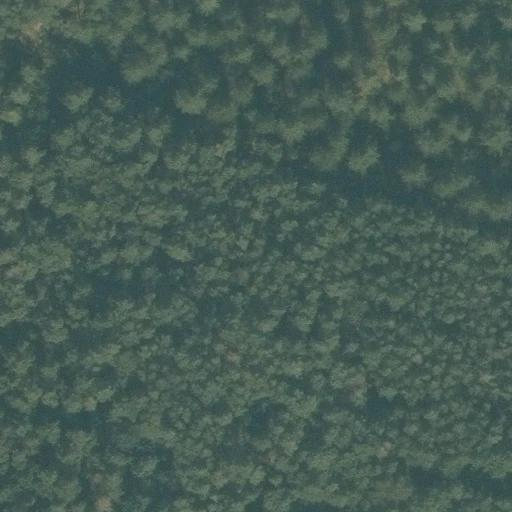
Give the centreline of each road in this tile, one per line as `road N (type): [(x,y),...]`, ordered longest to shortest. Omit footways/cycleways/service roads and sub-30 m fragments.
road 1 (track): [(511,225),(419,187),(318,169),(173,118),(40,45)]
road 2 (track): [(40,45),(179,511)]
